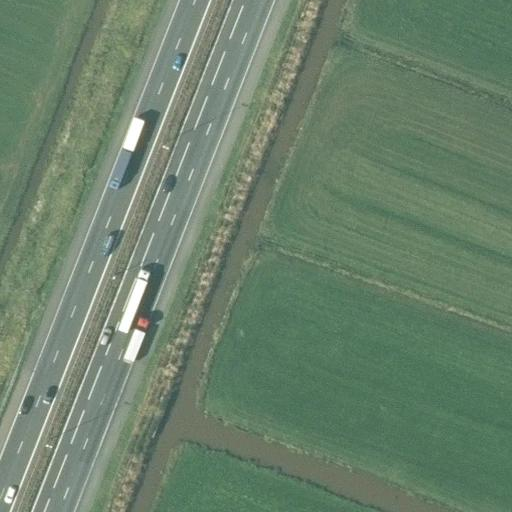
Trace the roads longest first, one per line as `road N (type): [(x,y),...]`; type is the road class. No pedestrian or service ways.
road 1 (motorway): [(51,511),(251,0)]
road 2 (motorway): [(195,0),(0,498)]
